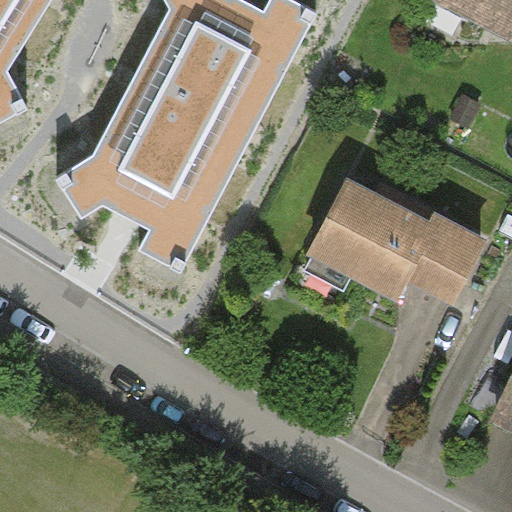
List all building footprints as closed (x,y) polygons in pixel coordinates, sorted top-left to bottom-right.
[(0,0),(0,122),(29,106),(10,68),(52,0),(0,0)] [(185,268),(320,10),(300,0),(272,0),(267,8),(251,0),(166,0),(172,9),(95,152),(59,177),(83,216),(106,201),(154,228),(142,248),(185,268)] [(511,33),(511,0),(433,0),(429,7),(506,47),(511,33)] [(475,252),(339,187),(301,265),(389,307),(400,285),(448,308),(475,252)] [(511,361),(481,427),(511,441),(511,361)]
